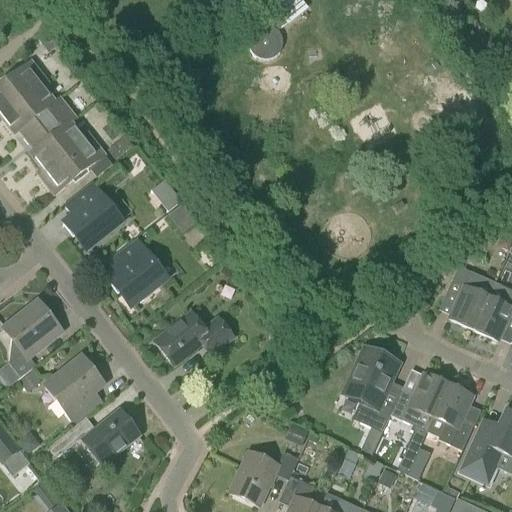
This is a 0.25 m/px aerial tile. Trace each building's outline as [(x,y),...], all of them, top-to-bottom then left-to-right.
[(258,64),(285,45),(276,32),(306,10),(299,0),(285,0),(236,34),(258,64)] [(47,56),(56,49),(46,37),(37,44),(47,56)] [(47,85),(29,62),(0,85),(0,122),(1,121),(13,137),(20,131),(35,151),(28,156),(40,171),(36,174),(53,197),(104,157),(86,134),(81,138),(71,126),(76,122),(59,99),(54,103),(43,88),(47,85)] [(125,138),(116,146),(124,155),(133,148),(125,138)] [(180,206),(163,185),(150,195),(167,217),(180,206)] [(81,253),(117,224),(97,199),(100,196),(92,186),(63,209),(71,218),(60,227),(81,253)] [(180,207),(178,208),(169,216),(178,228),(179,229),(190,220),(180,207)] [(125,310),(162,281),(133,245),(107,266),(115,275),(105,283),(125,310)] [(472,332),(494,284),(481,279),(457,268),(446,293),(457,299),(447,321),(472,332)] [(494,284),(472,332),(497,344),(508,322),(511,323),(511,292),(506,290),(494,284)] [(57,335),(35,307),(26,314),(22,314),(16,318),(15,323),(5,331),(22,353),(6,366),(19,382),(35,369),(27,359),(57,335)] [(201,332),(188,315),(154,343),(173,368),(201,346),(210,358),(231,340),(215,320),(201,332)] [(393,409),(379,402),(395,367),(364,352),(344,395),(367,406),(359,425),(381,436),(389,418),(393,409)] [(71,426),(100,403),(91,393),(99,387),(79,361),(45,387),(66,413),(63,416),(71,426)] [(425,435),(446,387),(421,376),(411,398),(400,392),(393,409),(389,418),(425,435)] [(446,387),(425,435),(437,440),(436,442),(461,453),(474,426),(463,421),(472,399),(446,387)] [(511,417),(504,413),(496,429),(482,422),(466,457),(492,468),(499,454),(511,459),(511,417)] [(137,439),(117,414),(94,432),(84,420),(43,453),(51,464),(75,444),(77,447),(82,444),(101,468),(137,439)] [(300,449),(306,435),(290,427),(283,441),(300,449)] [(0,457),(4,463),(0,467),(10,480),(27,466),(17,454),(18,453),(0,429),(0,457)] [(398,472),(418,479),(427,453),(408,446),(398,472)] [(354,467),(359,457),(345,451),(340,460),(354,467)] [(288,479),(296,461),(282,454),(276,466),(247,453),(228,496),(258,510),(272,477),(286,483),(288,479)] [(373,484),(380,467),(370,462),(362,479),(373,484)] [(388,491),(394,478),(382,473),(377,485),(388,491)] [(313,490),(288,479),(286,483),(277,505),(288,510),(287,511),(317,511),(318,510),(306,505),(313,490)] [(46,511),(56,511),(61,509),(43,486),(33,494),(46,511)] [(436,511),(447,511),(452,503),(442,498),(436,511)] [(360,511),(337,501),(332,511),(321,511),(318,510),(317,511),(360,511)] [(474,511),(456,503),(452,511),(474,511)]
